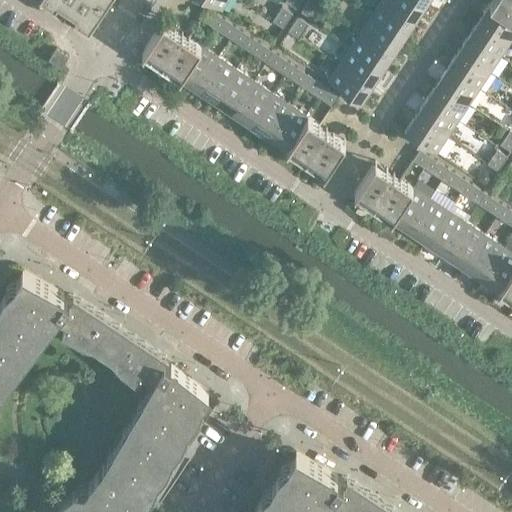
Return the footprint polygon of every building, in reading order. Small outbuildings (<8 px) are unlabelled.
[(52,0),(89,24),(104,0),(52,0)] [(226,0),(209,0),(221,8),(226,0)] [(311,17),(321,3),(316,0),(307,0),(301,10),(311,17)] [(414,19),(384,0),(380,0),(371,14),(403,36),(414,19)] [(425,3),(420,0),(384,0),(414,19),(425,3)] [(511,36),(511,14),(490,0),(479,17),(511,38),(511,36)] [(511,0),(490,0),(511,14),(511,0)] [(283,26),(292,12),(282,5),(272,19),(283,26)] [(210,23),(217,13),(208,6),(201,17),(210,23)] [(220,30),(227,19),(217,13),(210,23),(220,30)] [(403,36),(371,14),(361,30),(393,52),(403,36)] [(298,36),(308,22),(297,15),(288,29),(298,36)] [(511,38),(479,17),(469,33),(501,54),(511,38)] [(179,75),(200,43),(163,18),(142,50),(179,75)] [(230,37),(237,26),(227,19),(220,30),(230,37)] [(239,43),(246,32),(237,26),(230,37),(239,43)] [(393,52),(361,30),(350,46),(382,68),(393,52)] [(248,49),(255,38),(246,32),(239,43),(248,49)] [(501,54),(469,33),(458,49),(490,70),(501,54)] [(274,50),(255,38),(248,49),(266,61),(274,50)] [(197,87),(218,55),(200,43),(179,75),(197,87)] [(61,65),(68,54),(56,46),(48,57),(61,65)] [(382,68),(350,46),(339,62),(371,84),(382,68)] [(490,70),(458,49),(447,65),(479,86),(490,70)] [(292,62),(274,50),(266,61),(285,73),(292,62)] [(215,99),(236,67),(218,55),(197,87),(215,99)] [(294,79),(301,68),(292,62),(285,73),(294,79)] [(371,84),(339,62),(328,79),(360,100),(371,84)] [(479,86),(447,65),(436,81),(468,102),(479,86)] [(233,111),(254,79),(236,67),(215,99),(233,111)] [(303,85),(310,74),(301,68),(294,79),(303,85)] [(312,91),(319,81),(310,74),(303,85),(312,91)] [(251,123),(272,91),(254,79),(233,111),(251,123)] [(322,98),(329,87),(319,81),(312,91),(322,98)] [(468,102),(436,81),(426,97),(458,118),(468,102)] [(332,104),(339,94),(329,87),(322,98),(332,104)] [(269,135),(291,103),(272,91),(251,123),(269,135)] [(458,118),(426,97),(415,113),(447,134),(458,118)] [(287,147),(309,115),(291,103),(269,135),(287,147)] [(447,134),(415,113),(404,130),(436,151),(447,134)] [(324,171),(345,139),(309,115),(287,147),(324,171)] [(510,150),(511,147),(511,130),(509,128),(500,143),(510,150)] [(422,164),(429,154),(420,147),(412,158),(422,164)] [(498,169),(507,155),(496,148),(487,162),(498,169)] [(439,160),(429,154),(422,164),(432,171),(439,160)] [(511,178),(511,158),(503,172),(511,178)] [(390,216),(412,184),(375,159),(354,191),(390,216)] [(442,178),(449,167),(439,160),(432,171),(442,178)] [(451,184),(458,173),(449,167),(442,178),(451,184)] [(511,209),(458,173),(451,184),(504,219),(511,209)] [(408,228),(430,196),(412,184),(390,216),(408,228)] [(427,240),(448,208),(430,196),(408,228),(427,240)] [(445,252),(466,220),(448,208),(427,240),(445,252)] [(463,264),(484,232),(466,220),(445,252),(463,264)] [(481,276),(502,244),(484,232),(463,264),(481,276)] [(499,288),(511,268),(511,250),(502,244),(481,276),(499,288)] [(511,296),(511,268),(499,288),(511,296)] [(0,372),(3,375),(17,349),(21,351),(35,325),(39,328),(48,311),(67,321),(62,330),(79,340),(88,338),(93,344),(102,350),(120,324),(72,293),(71,294),(80,300),(78,302),(64,292),(22,269),(16,280),(14,287),(6,290),(0,300),(0,372)] [(179,433),(185,428),(195,416),(194,407),(200,402),(208,392),(171,363),(170,364),(156,354),(157,351),(165,357),(167,355),(120,324),(102,350),(111,356),(119,359),(121,367),(136,379),(142,372),(159,385),(147,400),(151,403),(133,425),(136,428),(118,451),(121,453),(109,468),(104,464),(83,489),(75,488),(58,501),(65,511),(134,511),(150,492),(149,483),(156,479),(165,467),(164,458),(170,453),(180,441),(179,433)] [(306,511),(308,508),(312,510),(321,493),(340,504),(335,511),(389,511),(393,506),(346,475),(345,477),(353,482),(352,484),(337,475),(337,474),(296,451),(290,462),(288,470),(279,472),(272,486),(270,493),(262,496),(254,509),(253,511),(306,511)]
